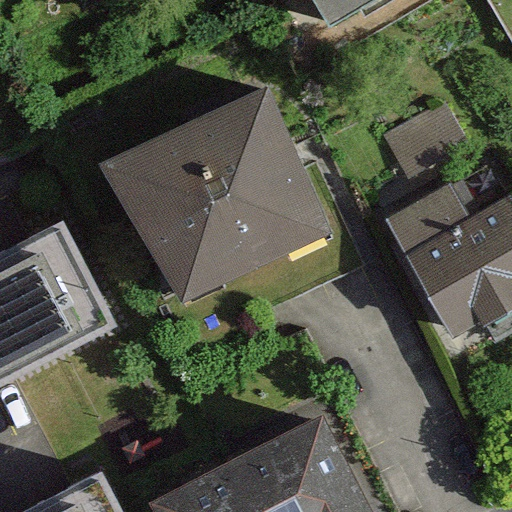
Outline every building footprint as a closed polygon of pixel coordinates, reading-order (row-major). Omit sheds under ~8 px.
[(312,0),(330,30),(382,0),(312,0)] [(329,236),(258,88),(93,166),(164,314),(329,236)] [(443,177),(383,211),(464,352),(511,324),(511,197),(507,188),(464,213),(443,177)] [(80,217),(0,250),(0,371),(123,320),(80,217)] [(137,511),(367,511),(314,412),(135,507),(137,511)]
